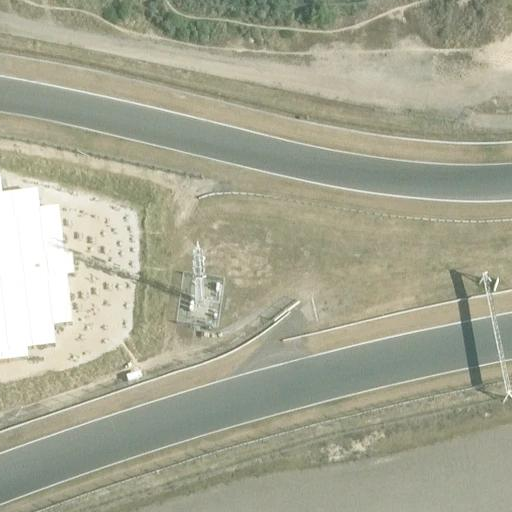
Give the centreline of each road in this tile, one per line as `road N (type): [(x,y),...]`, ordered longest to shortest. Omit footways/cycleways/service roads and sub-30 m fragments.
road 1 (unknown): [(511,323),(264,375),(0,466)]
road 2 (unknown): [(0,86),(316,157),(511,177)]
road 3 (track): [(511,80),(465,94),(385,91),(0,20)]
